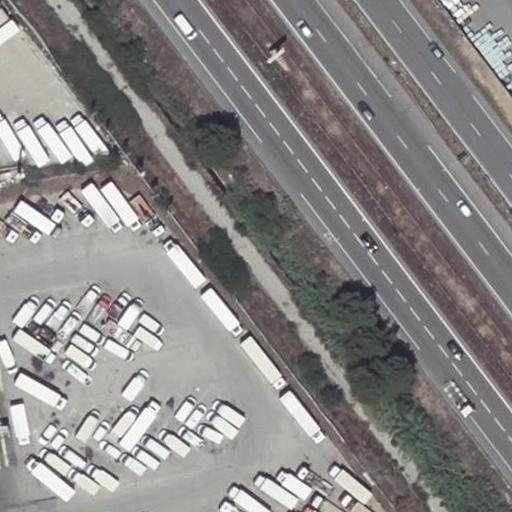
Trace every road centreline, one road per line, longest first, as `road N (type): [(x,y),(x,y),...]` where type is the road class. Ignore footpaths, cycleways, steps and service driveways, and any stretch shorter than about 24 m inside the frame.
road 1 (motorway): [(170,0),(511,444)]
road 2 (motorway): [(511,271),(304,0)]
road 3 (primary): [(511,163),(385,0)]
